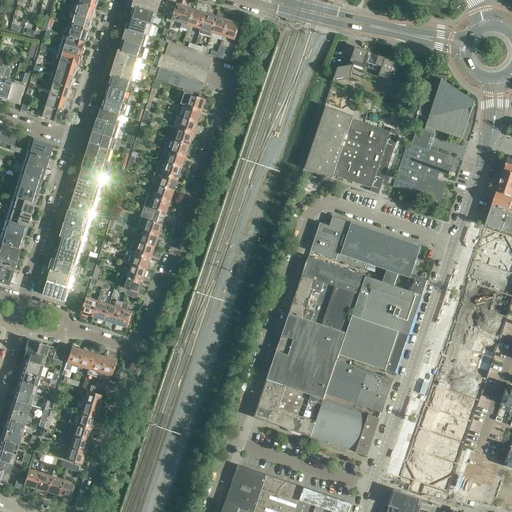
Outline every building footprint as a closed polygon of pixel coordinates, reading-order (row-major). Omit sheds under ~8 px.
[(134,5),(134,8),(145,11),(148,0),(136,0),(134,1),(133,4),(134,5)] [(148,0),(145,11),(156,15),(158,15),(161,4),(159,3),(160,0),(148,0)] [(79,2),(75,14),(93,19),(93,18),(95,18),(96,14),(95,14),(96,8),(97,7),(79,2)] [(163,15),(168,16),(172,18),(176,5),(167,2),(163,15)] [(182,7),(176,5),(172,19),(178,21),(177,22),(189,26),(194,10),(183,6),(182,7)] [(131,17),(153,24),(156,15),(145,11),(134,8),(132,11),(130,16),(131,17)] [(194,10),(189,26),(200,29),(206,13),(194,10)] [(74,18),(72,25),(89,31),(89,30),(91,29),(92,26),(91,25),(93,19),(75,14),(71,13),(70,16),(74,18)] [(206,13),(200,29),(212,33),(217,17),(206,13)] [(127,28),(127,29),(149,36),(153,24),(131,17),(129,23),(127,24),(126,27),(127,28)] [(217,17),(212,33),(223,36),(228,21),(217,17)] [(228,21),(223,36),(232,39),(233,38),(236,39),(240,24),(228,21)] [(72,25),(68,36),(86,42),(87,41),(88,38),(87,36),(89,31),(72,25)] [(159,40),(164,42),(168,29),(163,28),(159,40)] [(124,39),(123,40),(146,47),(149,36),(127,29),(125,35),(124,35),(123,38),(124,39)] [(63,35),(60,46),(82,53),(84,52),(85,49),(84,48),(86,42),(68,36),(68,37),(63,35)] [(120,51),(120,52),(142,59),(146,47),(123,40),(122,46),(121,45),(119,51),(120,51)] [(164,42),(159,40),(158,40),(156,46),(162,48),(164,42)] [(26,56),(33,58),(37,44),(30,42),(26,56)] [(169,43),(165,55),(171,56),(175,45),(169,43)] [(175,45),(171,56),(176,58),(180,47),(175,45)] [(220,45),(218,52),(217,57),(223,59),(223,58),(224,54),(226,47),(220,45)] [(60,46),(56,58),(61,59),(78,65),(80,60),(81,60),(83,57),(81,55),(82,53),(60,46)] [(180,47),(176,58),(182,60),(185,49),(180,47)] [(338,67),(333,81),(352,79),(351,74),(355,63),(364,66),(366,61),(382,67),(379,76),(391,81),(395,72),(397,72),(400,63),(398,62),(399,60),(395,59),(395,57),(388,56),(387,56),(386,56),(385,58),(356,47),(349,65),(338,67)] [(185,49),(182,60),(187,62),(191,51),(185,49)] [(191,51),(187,62),(193,64),(196,53),(191,51)] [(117,62),(116,64),(138,71),(142,59),(120,52),(118,58),(116,58),(115,62),(117,62)] [(196,53),(193,64),(198,66),(202,55),(196,53)] [(202,55),(198,66),(203,68),(207,57),(202,55)] [(207,57),(203,68),(209,70),(213,59),(207,57)] [(61,59),(57,71),(75,76),(76,71),(78,71),(79,68),(78,67),(78,65),(61,59)] [(114,70),(113,74),(135,81),(138,71),(116,64),(116,65),(114,65),(113,69),(114,70)] [(148,74),(154,76),(156,69),(150,67),(148,74)] [(6,68),(6,70),(0,88),(0,97),(3,98),(3,100),(6,101),(8,100),(9,100),(14,82),(7,80),(11,69),(6,68)] [(161,68),(157,79),(162,81),(166,70),(161,68)] [(166,70),(162,81),(168,83),(171,72),(166,70)] [(57,71),(54,83),(71,88),(73,82),(74,82),(75,79),(74,78),(75,76),(57,71)] [(171,72),(168,83),(173,85),(177,74),(171,72)] [(14,82),(9,100),(10,101),(10,102),(14,103),(15,102),(20,104),(25,91),(26,86),(30,75),(25,73),(22,85),(14,82)] [(110,82),(109,86),(127,91),(131,93),(135,81),(113,74),(112,76),(111,76),(109,82),(110,82)] [(177,74),(173,85),(179,87),(182,76),(177,74)] [(394,185),(394,186),(421,195),(424,196),(441,202),(445,188),(447,183),(437,179),(440,171),(450,174),(454,176),(455,173),(451,172),(456,158),(430,149),(427,148),(432,132),(435,133),(436,130),(462,138),(471,114),(475,101),(446,82),(447,75),(432,75),(425,93),(419,111),(418,110),(417,114),(418,114),(416,121),(415,122),(419,124),(412,144),(408,143),(399,170),(394,185)] [(182,76),(179,87),(184,89),(188,77),(182,76)] [(188,77),(184,89),(189,91),(193,79),(188,77)] [(193,79),(189,91),(195,93),(199,81),(193,79)] [(199,81),(195,93),(200,94),(204,83),(199,81)] [(41,92),(50,94),(68,99),(69,95),(71,94),(72,90),(71,90),(71,88),(54,83),(51,90),(43,88),(41,92)] [(107,93),(106,97),(128,104),(131,93),(127,91),(109,86),(108,88),(107,88),(106,92),(107,93)] [(68,99),(50,94),(47,105),(64,111),(66,106),(67,105),(68,102),(67,101),(68,99)] [(189,96),(186,106),(202,111),(206,99),(191,94),(190,97),(189,96)] [(103,105),(102,109),(124,116),(128,104),(106,97),(105,99),(103,100),(102,103),(103,105)] [(25,99),(21,110),(27,112),(30,101),(26,99),(25,99)] [(32,110),(31,113),(31,114),(43,117),(61,122),(62,117),(64,117),(65,114),(64,112),(64,111),(47,105),(44,112),(40,111),(32,110)] [(186,106),(182,117),(198,122),(202,111),(186,106)] [(326,106),(305,169),(333,178),(334,175),(371,188),(371,191),(379,194),(401,131),(392,128),(391,131),(353,118),(354,115),(326,106)] [(135,119),(140,120),(143,109),(138,108),(135,119)] [(100,116),(98,121),(121,127),(124,116),(102,109),(101,110),(100,110),(99,115),(100,116)] [(403,110),(401,117),(412,121),(415,114),(403,110)] [(172,126),(178,128),(194,134),(198,122),(182,117),(176,115),(172,126)] [(96,127),(95,132),(117,139),(121,127),(98,121),(98,122),(96,122),(95,126),(96,127)] [(140,128),(140,129),(136,140),(141,142),(145,130),(140,128)] [(178,128),(174,140),(190,145),(194,134),(178,128)] [(127,142),(132,144),(136,132),(131,130),(127,142)] [(0,134),(0,141),(9,144),(18,147),(21,135),(17,134),(16,135),(12,133),(12,134),(1,131),(0,134)] [(93,138),(91,143),(114,150),(117,139),(95,132),(94,133),(93,133),(92,137),(93,138)] [(30,143),(28,150),(49,157),(50,156),(51,156),(53,152),(52,151),(53,146),(31,139),(30,143)] [(165,144),(164,149),(186,157),(190,145),(174,140),(172,146),(165,144)] [(88,153),(88,154),(110,161),(114,150),(91,143),(90,149),(88,149),(87,152),(88,153)] [(24,149),(8,145),(7,148),(23,153),(24,149)] [(164,149),(160,160),(182,167),(186,157),(164,149)] [(28,150),(24,162),(46,169),(46,168),(47,168),(49,163),(48,162),(49,157),(28,150)] [(84,165),(84,166),(106,173),(110,161),(88,154),(86,160),(84,160),(83,164),(84,165)] [(24,162),(20,174),(42,181),(43,179),(44,179),(45,175),(44,174),(46,169),(24,162)] [(156,171),(156,172),(178,179),(182,167),(166,162),(164,168),(158,166),(157,172),(156,171)] [(81,177),(103,185),(106,173),(84,166),(83,171),(82,171),(80,176),(81,177)] [(511,172),(504,170),(497,192),(511,196),(511,172)] [(156,172),(152,183),(153,183),(174,190),(178,179),(156,172)] [(20,174),(17,185),(39,192),(39,191),(40,190),(42,187),(40,186),(42,181),(20,174)] [(77,188),(77,189),(99,196),(103,185),(81,177),(79,183),(77,183),(76,187),(77,188)] [(153,183),(151,189),(149,194),(154,196),(170,202),(174,190),(153,183)] [(17,185),(13,196),(35,203),(35,202),(36,202),(38,197),(37,197),(39,192),(17,185)] [(74,199),(73,200),(96,207),(99,196),(77,189),(75,194),(73,195),(72,198),(74,199)] [(511,196),(497,192),(492,206),(505,211),(509,212),(509,211),(511,211),(511,196)] [(13,196),(10,208),(32,215),(32,214),(33,214),(35,210),(33,208),(35,203),(13,196)] [(145,205),(143,211),(159,217),(160,211),(166,213),(170,202),(154,196),(151,208),(145,205)] [(70,211),(92,219),(96,207),(73,200),(72,206),(71,205),(69,211),(70,211)] [(492,206),(485,225),(488,226),(502,231),(511,234),(511,211),(509,211),(509,212),(505,211),(492,206)] [(10,208),(6,219),(28,226),(29,221),(31,221),(32,217),(31,216),(32,215),(10,208)] [(66,223),(89,230),(92,219),(70,211),(68,217),(66,218),(65,221),(66,223)] [(159,217),(143,211),(141,217),(147,219),(143,230),(158,236),(162,224),(157,222),(159,217)] [(113,214),(112,220),(115,221),(117,222),(121,223),(123,218),(113,214)] [(320,222),(311,251),(336,259),(367,270),(369,263),(387,270),(383,281),(394,285),(411,291),(415,279),(416,276),(411,275),(420,246),(352,223),(349,222),(333,216),(330,225),(320,222)] [(6,219),(2,230),(24,237),(26,233),(27,233),(28,228),(27,227),(28,226),(6,219)] [(63,235),(85,242),(87,243),(89,238),(86,237),(89,230),(66,223),(66,224),(64,225),(63,229),(64,230),(63,235)] [(410,445),(400,477),(416,483),(412,497),(418,499),(423,485),(448,494),(459,462),(462,452),(463,450),(463,448),(511,304),(511,234),(502,231),(488,226),(485,225),(466,282),(467,283),(427,402),(425,402),(410,445)] [(2,230),(0,238),(0,242),(21,249),(22,244),(24,244),(25,240),(24,239),(24,237),(2,230)] [(143,230),(139,242),(155,247),(158,236),(143,230)] [(60,241),(59,246),(81,253),(85,242),(63,235),(62,236),(60,237),(59,240),(60,241)] [(0,242),(0,255),(17,261),(19,256),(20,255),(22,252),(20,250),(21,249),(0,242)] [(139,242),(135,253),(151,258),(155,247),(139,242)] [(57,253),(56,257),(78,264),(81,253),(59,246),(59,248),(57,248),(56,252),(57,253)] [(135,253),(131,265),(147,270),(151,258),(135,253)] [(0,255),(0,267),(14,272),(15,267),(16,268),(18,262),(17,262),(17,261),(0,255)] [(309,256),(302,275),(358,294),(364,275),(316,259),(309,256)] [(53,265),(52,269),(74,276),(78,264),(56,257),(55,259),(54,260),(52,263),(53,265)] [(97,265),(93,278),(99,280),(103,268),(101,267),(97,265)] [(131,265),(127,276),(143,281),(147,270),(131,265)] [(0,280),(10,284),(12,279),(13,279),(15,275),(13,274),(14,272),(0,267),(0,280)] [(50,276),(49,280),(71,287),(74,276),(52,269),(52,271),(51,270),(49,276),(50,276)] [(296,295),(290,313),(340,330),(345,332),(358,294),(302,275),(302,276),(303,277),(296,295)] [(143,281),(127,276),(123,287),(127,289),(139,293),(143,281)] [(346,332),(339,354),(383,369),(385,370),(395,373),(409,335),(407,335),(421,295),(422,295),(428,280),(416,276),(415,279),(411,291),(394,285),(383,281),(376,279),(366,276),(353,315),(352,316),(346,332)] [(46,288),(44,294),(67,301),(71,287),(49,280),(48,282),(47,282),(45,286),(46,288)] [(74,288),(86,292),(87,287),(76,283),(74,288)] [(139,293),(127,289),(126,293),(125,294),(137,298),(139,293)] [(100,295),(98,300),(93,316),(105,320),(110,304),(104,302),(105,297),(100,295)] [(87,296),(82,312),(93,316),(98,300),(87,296)] [(110,304),(105,320),(116,323),(123,303),(117,301),(116,306),(110,304)] [(123,303),(116,323),(128,327),(133,311),(127,309),(128,304),(123,303)] [(287,323),(282,335),(299,340),(297,345),(296,347),(337,361),(337,360),(339,354),(346,332),(345,332),(340,330),(290,313),(287,323)] [(282,335),(277,351),(333,371),(337,361),(296,347),(297,345),(299,340),(282,335)] [(29,340),(25,350),(46,357),(47,352),(44,351),(46,345),(29,340)] [(71,347),(66,362),(64,370),(75,374),(77,367),(82,351),(71,347)] [(56,348),(53,358),(62,361),(65,352),(56,348)] [(25,350),(22,360),(43,366),(46,357),(25,350)] [(82,351),(77,367),(82,369),(83,368),(89,370),(94,354),(82,351)] [(277,351),(267,379),(286,386),(324,399),(326,393),(333,371),(277,351)] [(94,354),(89,370),(87,375),(98,378),(99,375),(105,358),(94,354)] [(105,358),(99,375),(101,375),(104,376),(104,374),(111,376),(115,361),(105,358)] [(24,361),(21,371),(39,376),(43,366),(22,360),(22,361),(24,361)] [(326,393),(324,399),(331,402),(369,415),(369,414),(379,418),(381,412),(382,413),(393,380),(383,376),(379,374),(368,370),(337,360),(337,361),(333,371),(326,393)] [(21,371),(18,380),(36,386),(39,376),(21,371)] [(265,387),(254,417),(274,424),(311,436),(316,421),(324,399),(286,386),(267,379),(267,380),(268,380),(265,387)] [(18,380),(15,390),(33,396),(36,386),(18,380)] [(95,387),(106,391),(107,386),(103,384),(96,382),(95,387)] [(511,409),(511,406),(511,385),(507,384),(501,403),(511,406),(511,409)] [(95,387),(93,393),(99,395),(102,396),(104,396),(106,391),(95,387)] [(53,391),(52,391),(46,389),(43,399),(50,401),(53,391)] [(15,390),(12,400),(30,406),(33,396),(15,390)] [(80,401),(83,402),(98,407),(102,396),(99,395),(93,393),(88,391),(86,390),(84,396),(82,395),(80,401)] [(316,421),(311,436),(356,452),(368,456),(380,418),(379,418),(369,414),(369,415),(331,402),(324,399),(316,421)] [(12,400),(9,410),(27,416),(30,406),(12,400)] [(77,412),(79,413),(95,418),(98,407),(83,402),(81,408),(78,407),(77,412)] [(9,410),(6,420),(24,426),(27,416),(9,410)] [(73,424),(75,425),(91,430),(95,418),(79,413),(77,421),(73,419),(72,423),(73,424)] [(6,420),(3,430),(21,435),(24,426),(6,420)] [(70,435),(72,436),(88,441),(91,430),(75,425),(73,424),(71,423),(67,434),(70,435)] [(42,427),(39,436),(44,438),(47,429),(44,428),(42,427)] [(3,430),(0,438),(0,439),(18,445),(21,435),(3,430)] [(66,447),(68,448),(84,452),(88,441),(72,436),(69,444),(67,443),(66,447)] [(0,439),(0,450),(15,455),(18,445),(0,439)] [(68,448),(65,457),(66,457),(65,459),(80,464),(84,452),(68,448)] [(463,450),(459,462),(490,473),(495,459),(463,448),(463,450)] [(0,460),(12,465),(15,455),(0,450),(0,460)] [(0,460),(0,471),(13,476),(14,474),(9,472),(12,465),(0,460)] [(68,463),(66,468),(78,472),(79,466),(68,463)] [(238,465),(225,503),(240,508),(252,511),(348,511),(352,503),(238,465)] [(29,468),(24,484),(35,488),(40,472),(41,470),(36,468),(35,471),(29,468)] [(40,472),(35,488),(47,491),(51,476),(52,473),(47,472),(47,474),(40,472)] [(51,476),(47,491),(58,495),(62,479),(56,477),(57,475),(52,473),(51,476)] [(14,487),(19,489),(22,479),(17,477),(14,487)] [(63,477),(62,479),(58,495),(70,499),(75,483),(67,481),(68,479),(63,477)] [(457,511),(406,495),(394,491),(392,499),(386,511),(457,511)] [(251,511),(225,503),(222,511),(251,511)]
